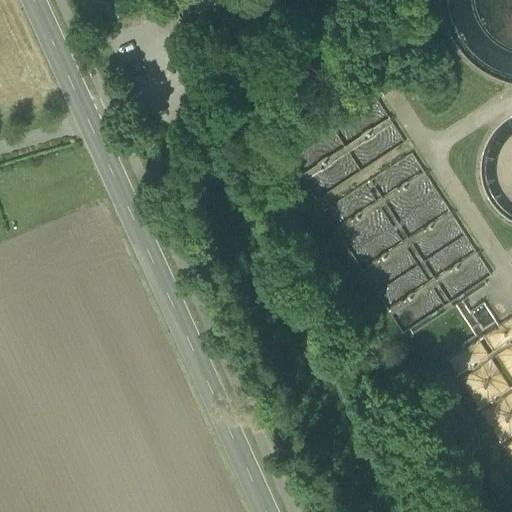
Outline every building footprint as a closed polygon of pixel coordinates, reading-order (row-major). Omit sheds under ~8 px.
[(511,0),(438,0),(439,0),(443,24),(453,46),(469,65),(489,79),(511,86),(511,0)] [(384,93),(391,89),(382,75),(375,79),(384,93)] [(405,140),(372,90),(290,144),(293,149),(287,153),(317,197),(405,140)] [(481,168),(486,191),(499,210),(511,218),(511,116),(498,126),(485,145),(481,168)] [(484,278),(491,273),(411,150),(323,208),(403,330),(410,326),(484,278)] [(511,309),(483,329),(482,327),(470,308),(462,297),(487,281),(484,278),(410,326),(412,330),(454,303),(474,334),(444,354),(456,372),(450,376),(453,381),(459,377),(478,406),(472,410),(474,414),(481,410),(500,439),(494,443),(497,448),(503,444),(511,458),(511,309)] [(484,299),(470,308),(482,327),(496,318),(484,299)]
